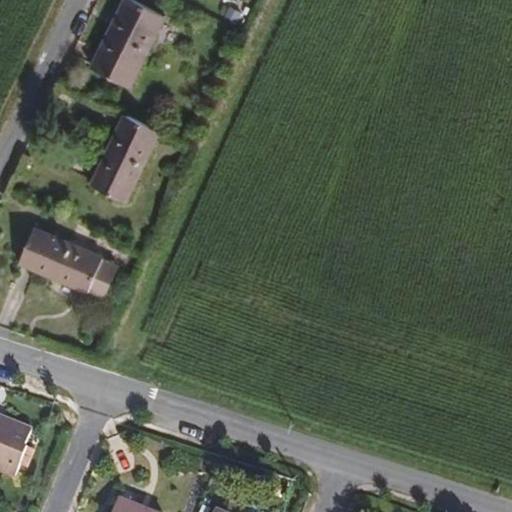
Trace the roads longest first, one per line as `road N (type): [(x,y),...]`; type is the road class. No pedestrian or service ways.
road 1 (tertiary): [(344,461),(105,387)]
road 2 (residential): [(0,165),(78,0)]
road 3 (tertiary): [(505,511),(344,461)]
road 4 (residential): [(55,511),(105,387)]
